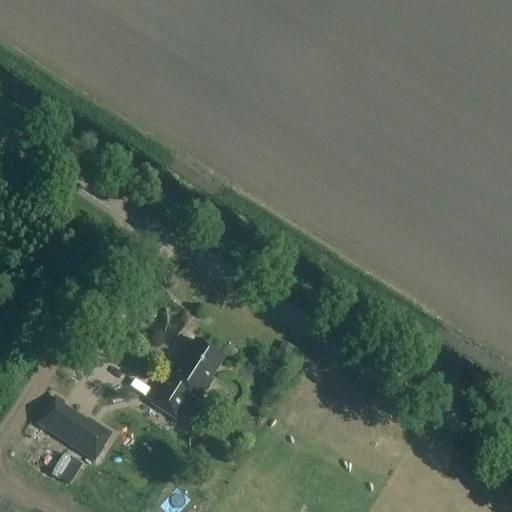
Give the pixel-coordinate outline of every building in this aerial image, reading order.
[(111,236),(128,260),(145,247),(128,224),(111,236)] [(223,360),(194,341),(184,355),(182,354),(149,405),(174,421),(190,397),(198,403),(211,382),(209,381),(223,360)] [(282,345),(274,358),(285,364),(293,350),(282,345)] [(56,400),(38,428),(96,464),(113,436),(89,421),(87,425),(62,409),(65,406),(56,400)] [(243,482),(237,499),(246,502),(252,486),(243,482)] [(196,508),(213,501),(210,492),(193,499),(196,508)]
